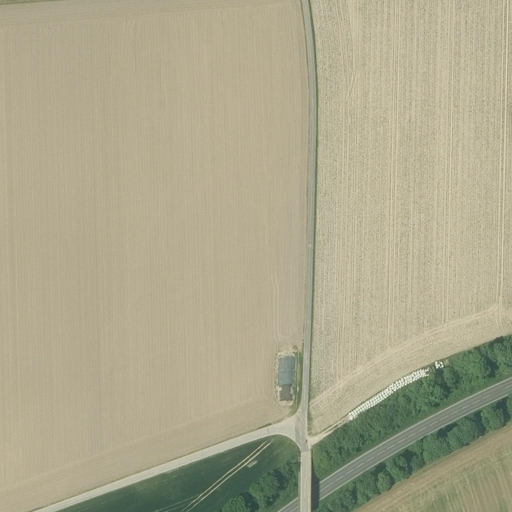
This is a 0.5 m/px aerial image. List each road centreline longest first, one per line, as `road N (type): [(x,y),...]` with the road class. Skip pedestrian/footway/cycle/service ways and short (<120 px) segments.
road 1 (track): [(303,424),(313,99),(303,0)]
road 2 (track): [(303,424),(42,511)]
road 3 (primary): [(511,382),(425,423),(287,511)]
road 4 (track): [(304,441),(511,343)]
